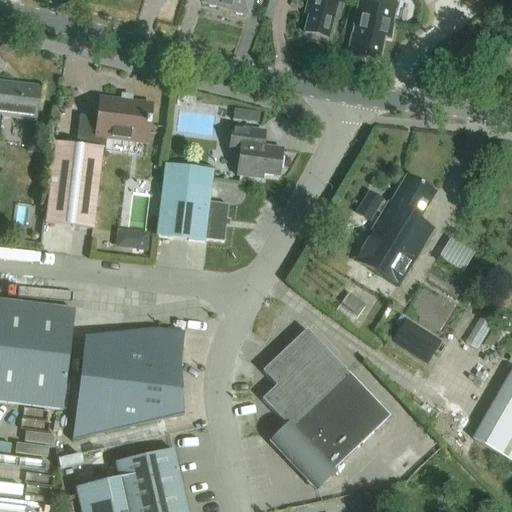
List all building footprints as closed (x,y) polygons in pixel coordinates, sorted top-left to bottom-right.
[(204,0),(203,5),(225,11),(228,0),(204,0)] [(228,0),(225,11),(248,18),(252,0),(228,0)] [(308,0),(306,10),(310,11),(304,34),(328,41),(339,0),(308,0)] [(383,0),(359,0),(348,56),(378,63),(384,38),(390,40),(398,3),(383,0)] [(0,127),(1,117),(36,121),(40,89),(0,84),(0,127)] [(56,145),(46,225),(93,231),(104,140),(147,145),(152,106),(100,100),(97,120),(81,118),(77,148),(56,145)] [(233,122),(259,125),(260,113),(234,111),(233,122)] [(232,130),(229,153),(240,154),(237,177),(263,180),(263,175),(279,177),(282,152),(263,150),(265,134),(232,130)] [(164,166),(155,238),(203,244),(204,241),(223,244),(227,206),(208,204),(212,172),(164,166)] [(382,216),(354,262),(398,289),(435,228),(420,219),(435,195),(408,178),(390,207),(369,194),(356,215),(370,223),(376,213),(382,216)] [(115,250),(147,253),(149,234),(117,230),(115,250)] [(437,256),(462,270),(473,251),(448,237),(437,256)] [(346,293),(337,309),(355,319),(363,302),(346,293)] [(0,403),(61,411),(74,312),(0,303),(0,403)] [(443,342),(390,310),(376,333),(429,365),(443,342)] [(72,443),(160,424),(183,419),(180,370),(184,334),(156,331),(154,347),(84,339),(72,443)] [(262,373),(276,387),(262,401),(289,430),(274,444),(316,488),(389,419),(307,331),(262,373)] [(511,379),(479,440),(511,457),(511,379)] [(187,511),(174,452),(115,465),(119,481),(76,491),(80,511),(187,511)]
